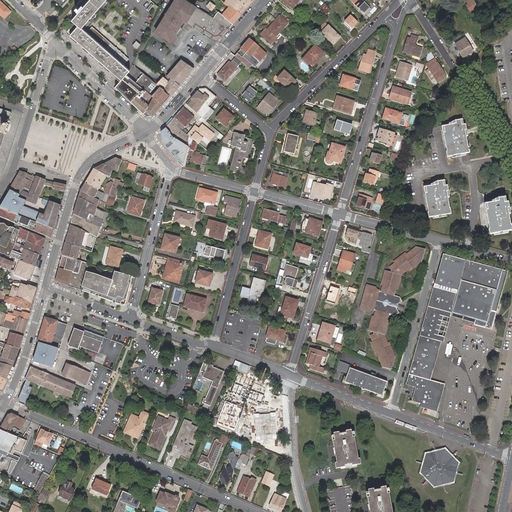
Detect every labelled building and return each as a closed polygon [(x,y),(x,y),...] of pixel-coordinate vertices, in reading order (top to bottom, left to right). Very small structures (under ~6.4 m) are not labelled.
[(68,32),(73,37),(82,27),(105,0),(89,0),(73,19),(76,22),(68,32)] [(221,13),(218,11),(213,17),(185,0),(175,0),(156,31),(171,41),(182,23),(180,22),(181,19),(184,20),(185,18),(215,35),(215,36),(216,36),(217,36),(218,36),(219,36),(220,36),(221,36),(222,35),(233,23),(223,14),(221,13)] [(229,7),(223,14),(233,23),(241,13),(226,0),(224,2),(229,7)] [(226,0),(241,13),(247,6),(239,0),(226,0)] [(280,0),(292,9),(299,0),(280,0)] [(324,4),(320,0),(313,8),(317,12),(324,4)] [(365,2),(362,0),(350,0),(364,13),(370,7),(365,2)] [(473,0),(472,0),(465,5),(468,9),(476,4),(473,0)] [(0,14),(4,19),(11,12),(0,1),(0,14)] [(327,14),(331,10),(325,4),(321,9),(327,14)] [(351,28),(358,22),(351,15),(345,22),(351,28)] [(275,38),(287,23),(279,16),(276,20),(277,21),(272,27),(271,26),(267,31),(266,29),(261,35),(272,44),(277,39),(275,38)] [(218,39),(219,39),(221,36),(222,35),(221,36),(220,36),(219,36),(218,36),(217,36),(216,36),(215,36),(215,35),(185,18),(184,20),(182,23),(171,41),(172,40),(174,38),(176,36),(177,35),(179,33),(181,30),(186,22),(214,39),(215,39),(216,39),(218,39)] [(318,29),(321,33),(328,26),(325,22),(318,29)] [(333,44),(340,37),(328,26),(321,33),(333,44)] [(75,38),(83,29),(82,27),(73,37),(75,38)] [(116,74),(124,65),(129,59),(92,27),(87,33),(83,29),(75,38),(116,74)] [(304,30),(301,27),(295,34),(298,36),(302,32),(304,30)] [(415,46),(418,37),(412,35),(411,38),(408,37),(403,52),(412,55),(419,57),(422,48),(415,46)] [(241,49),(235,56),(236,56),(242,62),(249,68),(252,65),(255,67),(267,53),(249,38),(240,49),(241,49)] [(463,57),(473,51),(465,38),(455,44),(463,57)] [(312,53),(305,60),(311,66),(324,54),(316,45),(310,51),(312,53)] [(303,58),(305,60),(312,53),(310,51),(303,58)] [(368,73),(374,54),(368,52),(367,55),(364,54),(363,56),(361,62),(359,69),(368,73)] [(236,56),(232,60),(239,66),(242,62),(236,56)] [(171,71),(184,79),(194,68),(181,59),(171,71)] [(433,75),(435,78),(437,82),(446,77),(435,59),(429,63),(431,66),(428,67),(429,69),(426,71),(430,77),(433,75)] [(227,66),(226,65),(217,74),(225,81),(239,66),(232,60),(231,62),(227,66)] [(407,64),(405,64),(401,62),(396,77),(407,81),(412,66),(407,64)] [(416,63),(415,66),(418,67),(417,71),(421,73),(424,65),(416,63)] [(121,79),(126,74),(129,70),(126,67),(124,65),(116,74),(118,76),(121,79)] [(168,82),(176,89),(184,79),(171,71),(167,75),(165,78),(169,81),(168,82)] [(289,90),(297,81),(284,71),(277,79),(289,90)] [(156,84),(144,73),(135,83),(155,99),(163,104),(165,101),(164,100),(165,99),(168,98),(171,95),(162,89),(156,84)] [(121,79),(116,86),(120,90),(127,75),(126,74),(121,79)] [(135,83),(127,75),(120,90),(131,101),(137,96),(141,92),(150,100),(152,102),(149,106),(156,111),(163,104),(155,99),(135,83)] [(358,91),(361,81),(356,79),(343,75),(342,80),(343,80),(341,87),(358,91)] [(162,89),(171,95),(176,89),(168,82),(169,81),(165,78),(163,77),(158,84),(157,83),(156,84),(162,89)] [(266,90),(269,85),(261,79),(258,83),(266,90)] [(247,97),(251,100),(257,92),(250,86),(242,96),(246,99),(247,97)] [(407,104),(411,92),(394,87),(390,99),(407,104)] [(192,101),(188,106),(206,121),(214,111),(209,107),(217,97),(208,90),(205,90),(205,94),(203,96),(202,94),(201,91),(198,91),(190,99),(192,101)] [(269,113),(279,101),(269,93),(257,108),(263,112),(264,110),(269,113)] [(137,96),(131,101),(147,116),(152,116),(156,111),(149,106),(147,104),(137,96)] [(353,106),(354,102),(336,96),(333,108),(349,114),(352,106),(353,106)] [(195,118),(183,108),(174,118),(180,123),(177,127),(182,130),(185,127),(186,128),(195,118)] [(11,113),(12,112),(11,112),(10,113),(0,109),(0,131),(0,132),(1,132),(4,133),(5,134),(6,133),(7,133),(7,132),(6,132),(7,130),(8,130),(9,125),(8,125),(9,122),(10,122),(10,121),(9,121),(11,114),(12,114),(12,113),(11,113)] [(227,126),(234,118),(225,109),(217,118),(227,126)] [(399,124),(402,114),(386,109),(383,119),(399,124)] [(313,125),(316,114),(306,111),(302,122),(313,125)] [(180,123),(174,118),(166,127),(172,134),(171,135),(175,139),(186,146),(186,144),(189,136),(182,130),(177,127),(180,123)] [(446,152),(447,157),(452,156),(465,154),(469,153),(469,147),(468,148),(466,137),(465,130),(466,130),(465,125),(463,125),(461,125),(460,120),(455,121),(456,123),(453,124),(449,125),(444,126),(445,133),(443,133),(447,152),(446,152)] [(342,128),(341,132),(349,134),(352,125),(337,121),(336,126),(342,128)] [(172,134),(166,127),(161,131),(160,140),(173,155),(174,153),(176,156),(175,157),(182,167),(183,167),(188,148),(186,146),(175,139),(171,135),(172,134)] [(391,144),(394,133),(380,129),(377,140),(391,144)] [(250,144),(252,144),(253,140),(248,138),(247,142),(243,141),(245,135),(234,132),(231,146),(235,147),(239,148),(235,162),(232,161),(229,170),(234,171),(234,172),(237,173),(237,172),(245,174),(246,168),(241,167),(244,158),(249,159),(251,148),(249,147),(250,144)] [(317,135),(307,133),(306,139),(307,139),(315,141),(317,135)] [(295,150),(298,137),(288,135),(285,147),(295,150)] [(196,142),(193,139),(191,145),(188,159),(191,160),(193,153),(196,142)] [(327,152),(326,157),(341,161),(345,148),(332,144),(329,153),(327,152)] [(191,162),(206,167),(209,157),(193,153),(191,160),(191,162)] [(379,164),(381,156),(372,154),(370,161),(379,164)] [(103,174),(107,176),(108,177),(111,168),(115,170),(119,159),(116,158),(104,164),(107,166),(103,174)] [(136,165),(129,162),(127,168),(134,171),(136,165)] [(104,164),(94,169),(103,174),(107,166),(104,164)] [(94,169),(85,183),(99,190),(107,176),(103,174),(94,169)] [(285,187),(288,175),(274,171),(271,184),(285,187)] [(20,172),(10,190),(20,194),(23,185),(28,187),(26,191),(39,197),(44,186),(45,186),(46,185),(54,187),(54,188),(65,191),(67,185),(46,180),(36,177),(20,172)] [(389,175),(382,173),(380,178),(387,181),(389,175)] [(154,178),(143,174),(141,179),(139,184),(146,186),(150,188),(154,178)] [(372,185),(375,177),(366,174),(364,182),(372,185)] [(313,181),(311,192),(330,197),(334,185),(327,183),(326,185),(313,181)] [(427,213),(428,218),(432,217),(446,214),(451,214),(450,209),(449,209),(447,198),(446,191),(448,191),(447,186),(445,186),(443,186),(442,181),(437,182),(438,184),(435,185),(431,186),(426,187),(427,193),(425,193),(428,212),(427,213)] [(104,193),(110,195),(113,186),(114,183),(114,182),(112,182),(109,182),(104,193)] [(85,183),(81,191),(94,198),(100,200),(107,203),(108,200),(100,197),(102,192),(99,190),(85,183)] [(20,194),(10,190),(8,193),(9,194),(9,195),(18,198),(21,199),(22,196),(24,197),(23,200),(27,201),(27,200),(33,203),(34,203),(35,202),(36,201),(38,201),(40,197),(39,197),(26,191),(28,187),(23,185),(20,194)] [(110,195),(116,197),(118,187),(113,186),(110,195)] [(203,201),(205,190),(200,189),(197,199),(203,201)] [(217,193),(205,190),(203,201),(210,203),(210,202),(215,203),(217,193)] [(79,197),(97,207),(98,205),(106,207),(107,203),(100,200),(94,198),(81,191),(79,197)] [(5,199),(8,200),(24,206),(26,203),(27,201),(23,200),(21,199),(18,198),(9,195),(7,195),(6,196),(5,199)] [(108,200),(107,203),(113,205),(116,197),(110,195),(108,200)] [(360,200),(359,200),(356,206),(364,208),(364,207),(369,209),(373,198),(362,195),(360,200)] [(236,210),(237,211),(240,200),(226,196),(224,202),(228,203),(225,214),(234,216),(236,210)] [(101,220),(104,211),(97,208),(97,207),(79,197),(78,200),(79,201),(82,205),(78,208),(101,220)] [(488,210),(486,210),(489,229),(489,234),(494,234),(508,231),(511,230),(511,225),(510,225),(508,214),(507,208),(509,207),(508,202),(507,202),(504,203),(503,198),(499,198),(499,200),(496,201),(496,202),(492,203),(487,204),(488,210)] [(60,209),(61,205),(44,199),(43,202),(43,204),(48,206),(49,206),(57,210),(58,208),(60,209)] [(54,229),(57,219),(54,218),(55,214),(47,211),(46,211),(45,214),(24,206),(8,200),(7,201),(4,200),(0,206),(0,207),(2,208),(54,229)] [(140,215),(144,204),(132,201),(128,212),(140,215)] [(59,213),(59,211),(57,210),(49,206),(48,206),(47,211),(55,214),(58,216),(59,213)] [(54,229),(2,208),(0,207),(0,216),(51,238),(54,229)] [(215,216),(217,210),(217,209),(208,207),(206,214),(215,216)] [(96,236),(97,237),(101,226),(99,225),(101,220),(78,208),(75,210),(74,214),(71,225),(85,231),(89,233),(96,236)] [(279,213),(264,209),(262,218),(277,222),(284,224),(286,217),(278,215),(279,213)] [(98,237),(100,232),(103,225),(106,226),(111,212),(104,211),(101,220),(99,225),(101,226),(97,237),(98,237)] [(192,227),(195,217),(176,212),(174,222),(192,227)] [(306,233),(309,220),(306,219),(304,220),(303,222),(302,224),(301,227),(301,229),(302,232),(306,233)] [(310,219),(309,220),(306,233),(305,233),(317,236),(319,228),(320,228),(322,223),(321,222),(310,219)] [(222,240),(226,226),(208,221),(204,236),(222,240)] [(0,236),(9,240),(17,237),(20,230),(12,227),(12,228),(7,227),(6,225),(4,224),(2,225),(0,223),(0,236)] [(85,231),(71,225),(66,243),(80,248),(85,231)] [(46,238),(21,228),(20,230),(17,237),(25,241),(28,242),(28,241),(42,247),(46,238)] [(366,253),(371,235),(363,233),(348,229),(346,234),(351,236),(350,238),(349,242),(356,244),(359,245),(363,247),(362,251),(366,253)] [(89,233),(85,231),(80,248),(84,250),(89,233)] [(268,249),(272,234),(260,231),(256,245),(268,249)] [(175,253),(179,239),(165,235),(164,240),(166,241),(164,250),(175,253)] [(16,245),(17,237),(9,240),(0,236),(0,252),(10,256),(13,250),(15,247),(16,245)] [(22,248),(39,255),(42,247),(28,241),(28,242),(25,241),(23,246),(21,245),(20,247),(22,248)] [(77,260),(80,248),(66,243),(63,255),(76,260),(77,260)] [(308,258),(311,248),(297,244),(294,254),(308,258)] [(223,262),(226,250),(207,246),(205,251),(204,250),(203,255),(214,258),(213,259),(223,262)] [(394,295),(396,288),(397,285),(398,285),(402,274),(409,269),(412,266),(413,268),(422,261),(425,249),(417,246),(407,254),(403,256),(402,255),(394,261),(394,262),(389,266),(391,269),(391,271),(385,270),(382,280),(384,281),(383,285),(381,291),(379,291),(379,290),(377,289),(376,287),(367,285),(363,298),(362,301),(360,308),(368,311),(372,310),(374,311),(374,309),(376,310),(374,316),(373,320),(371,319),(368,330),(374,332),(373,334),(370,335),(372,342),(371,342),(374,353),(376,352),(378,356),(381,366),(390,369),(394,358),(390,346),(388,347),(387,343),(384,335),(387,324),(385,324),(387,320),(389,313),(394,315),(399,312),(399,310),(398,308),(398,307),(398,304),(402,301),(400,297),(394,295)] [(118,258),(120,259),(123,250),(111,247),(106,264),(116,266),(118,258)] [(37,259),(39,255),(22,248),(21,250),(24,251),(23,253),(37,259)] [(20,261),(35,266),(37,259),(23,253),(22,256),(15,253),(16,251),(13,250),(10,256),(15,259),(16,259),(20,261)] [(351,265),(354,255),(343,251),(337,270),(345,273),(346,269),(352,271),(354,265),(351,265)] [(0,266),(1,266),(11,270),(15,259),(10,256),(0,252),(0,266)] [(508,271),(443,253),(434,284),(437,284),(436,288),(433,287),(428,306),(475,319),(474,323),(474,325),(491,329),(495,318),(508,271)] [(79,273),(82,262),(77,260),(76,260),(63,255),(63,256),(59,267),(79,273)] [(255,258),(253,257),(251,264),(255,265),(255,267),(265,270),(268,259),(255,256),(255,258)] [(171,262),(183,265),(183,264),(170,260),(165,278),(178,282),(179,280),(167,277),(171,262)] [(15,273),(30,279),(35,266),(20,261),(15,273)] [(88,265),(88,264),(82,262),(79,273),(59,267),(56,281),(69,286),(75,288),(81,290),(86,272),(87,269),(88,265)] [(179,280),(183,265),(171,262),(167,277),(179,280)] [(293,280),(297,268),(286,265),(283,276),(288,278),(286,285),(296,288),(298,281),(293,280)] [(199,271),(196,283),(210,286),(211,282),(209,281),(211,274),(199,271)] [(86,272),(81,290),(123,305),(125,304),(131,284),(113,278),(111,277),(109,277),(108,277),(107,277),(106,278),(105,278),(105,279),(104,279),(104,280),(98,278),(99,276),(94,274),(86,272)] [(114,272),(113,278),(131,284),(133,277),(114,272)] [(249,298),(247,303),(254,305),(257,294),(262,295),(266,281),(255,278),(252,289),(243,287),(242,293),(246,294),(245,296),(249,298)] [(1,291),(0,290),(0,294),(15,298),(16,297),(24,300),(29,302),(27,309),(30,310),(38,286),(37,286),(29,283),(29,286),(23,284),(17,284),(14,283),(12,287),(14,287),(12,292),(4,290),(3,292),(1,291)] [(159,305),(163,291),(152,288),(149,300),(156,302),(155,304),(159,305)] [(15,298),(0,294),(0,299),(5,302),(5,301),(27,309),(29,302),(24,300),(16,297),(15,298)] [(206,300),(188,294),(184,306),(190,308),(194,309),(195,307),(203,310),(206,300)] [(293,317),(298,300),(287,297),(283,308),(281,308),(280,314),(293,317)] [(173,305),(170,317),(171,318),(172,316),(173,316),(174,318),(177,319),(180,307),(173,305)] [(439,388),(434,408),(420,404),(420,405),(419,407),(436,412),(437,412),(438,406),(444,386),(445,384),(439,382),(430,380),(441,343),(443,343),(444,340),(451,316),(474,323),(475,319),(428,306),(426,311),(440,315),(433,340),(438,341),(425,384),(439,388)] [(14,315),(28,320),(30,313),(23,311),(22,313),(15,310),(14,315)] [(440,315),(426,311),(406,384),(416,387),(412,399),(408,398),(407,401),(420,405),(420,404),(434,408),(439,388),(425,384),(438,341),(433,340),(440,315)] [(24,333),(28,320),(14,315),(7,313),(5,319),(7,320),(9,320),(7,328),(24,333)] [(46,318),(38,342),(39,342),(51,346),(58,348),(59,348),(60,349),(67,325),(46,318)] [(319,337),(331,341),(335,327),(323,323),(319,337)] [(277,343),(278,339),(283,340),(285,343),(287,343),(289,334),(285,333),(286,330),(270,326),(269,330),(267,339),(268,341),(277,343)] [(81,347),(98,353),(100,348),(101,346),(104,338),(83,330),(82,333),(79,332),(73,330),(71,336),(72,336),(69,344),(71,345),(70,348),(70,349),(71,347),(77,349),(80,350),(81,347)] [(6,344),(19,348),(20,348),(24,336),(23,336),(11,332),(8,341),(7,341),(6,344)] [(0,356),(0,361),(4,363),(13,365),(19,348),(6,344),(5,343),(0,341),(0,345),(2,347),(3,346),(5,347),(1,357),(0,356)] [(51,346),(39,342),(34,361),(53,367),(59,348),(58,348),(51,346)] [(311,354),(321,358),(322,357),(324,358),(326,353),(309,348),(308,353),(309,353),(311,354)] [(318,368),(321,358),(311,354),(308,365),(310,366),(309,370),(323,374),(324,369),(320,368),(320,369),(318,368)] [(0,376),(7,379),(9,374),(9,370),(11,370),(13,365),(4,363),(0,361),(0,376)] [(213,366),(213,365),(205,361),(201,370),(205,372),(203,376),(213,380),(206,398),(204,402),(212,405),(220,383),(224,371),(213,366)] [(374,377),(370,376),(350,368),(351,366),(339,361),(334,378),(337,380),(341,371),(347,373),(346,377),(344,382),(349,384),(361,388),(365,390),(377,394),(382,396),(384,391),(387,382),(374,377)] [(77,381),(86,385),(90,373),(75,366),(66,363),(62,375),(71,379),(77,381)] [(31,366),(25,379),(26,379),(31,381),(62,395),(62,394),(70,398),(75,386),(31,366)] [(269,385),(239,374),(232,392),(262,403),(269,385)] [(348,387),(349,384),(344,382),(346,377),(344,376),(341,384),(348,387)] [(25,405),(32,387),(29,386),(31,381),(26,379),(18,400),(19,402),(25,405)] [(383,400),(386,392),(384,391),(382,396),(377,394),(376,397),(383,400)] [(244,407),(225,401),(217,425),(235,432),(244,407)] [(190,404),(187,403),(184,408),(185,409),(188,410),(199,414),(201,409),(190,404)] [(137,420),(129,417),(123,432),(137,438),(147,414),(141,411),(139,417),(137,420)] [(17,436),(26,420),(12,413),(8,415),(0,428),(0,429),(2,430),(9,433),(17,436)] [(277,438),(275,413),(255,414),(257,439),(277,438)] [(162,421),(163,418),(158,415),(151,430),(154,431),(148,445),(159,450),(168,430),(170,431),(175,418),(170,416),(168,420),(166,423),(162,421)] [(188,436),(191,438),(196,427),(190,425),(191,423),(186,420),(174,446),(176,447),(175,449),(180,451),(189,455),(190,452),(191,453),(192,450),(191,449),(192,447),(188,445),(184,444),(188,436)] [(9,433),(2,430),(0,435),(0,449),(7,452),(11,454),(13,449),(15,450),(22,453),(27,441),(24,439),(18,437),(17,436),(9,433)] [(47,449),(53,435),(41,430),(35,444),(47,449)] [(342,462),(336,462),(335,463),(336,468),(340,468),(345,467),(345,465),(351,464),(352,466),(356,465),(361,464),(360,458),(358,459),(354,437),(352,437),(351,432),(351,430),(345,431),(346,432),(346,434),(339,435),(339,434),(339,432),(333,433),(334,435),(334,440),(338,440),(342,462)] [(230,437),(223,434),(220,441),(228,444),(230,437)] [(333,441),(336,462),(342,462),(338,440),(334,440),(333,441)] [(212,469),(222,443),(215,441),(208,458),(202,456),(199,464),(212,469)] [(432,443),(434,451),(426,453),(423,462),(416,460),(415,462),(422,464),(419,473),(426,479),(421,484),(423,485),(427,481),(434,488),(442,485),(444,492),(446,491),(445,485),(446,484),(453,482),(456,474),(462,476),(463,474),(456,471),(459,463),(453,456),(458,451),(456,450),(451,455),(445,449),(437,451),(434,442),(432,443)] [(176,447),(174,446),(173,446),(169,454),(177,457),(180,451),(175,449),(176,447)] [(259,450),(256,448),(252,447),(251,451),(250,453),(251,454),(253,454),(257,456),(259,450)] [(5,456),(18,461),(20,457),(13,454),(11,454),(7,452),(0,449),(0,459),(2,461),(5,456)] [(223,482),(225,483),(229,481),(239,458),(236,457),(236,456),(234,452),(229,453),(228,456),(231,463),(230,465),(226,467),(225,465),(224,465),(221,472),(222,473),(220,473),(219,477),(221,478),(223,482)] [(12,471),(15,467),(15,466),(17,462),(12,460),(9,467),(9,468),(10,469),(12,471)] [(267,472),(262,483),(270,487),(275,475),(267,472)] [(37,492),(44,496),(52,478),(45,475),(37,492)] [(250,496),(257,479),(252,477),(251,479),(244,476),(238,491),(250,496)] [(68,486),(63,496),(74,500),(79,489),(74,487),(76,483),(72,481),(70,484),(68,486)] [(105,484),(105,483),(99,481),(95,492),(111,497),(114,486),(108,484),(107,485),(105,484)] [(355,511),(351,486),(327,490),(330,511),(355,511)] [(375,511),(392,511),(389,493),(387,493),(386,489),(386,487),(380,488),(381,489),(381,491),(374,492),(374,490),(374,489),(368,490),(368,492),(369,497),(372,496),(375,511)] [(49,503),(54,493),(47,490),(43,500),(49,503)] [(129,511),(131,510),(133,502),(143,505),(146,497),(127,490),(124,499),(126,500),(124,505),(122,504),(119,511),(129,511)] [(164,494),(162,493),(159,503),(179,509),(182,499),(181,499),(181,497),(178,496),(177,497),(167,494),(167,495),(166,496),(163,495),(164,494)] [(281,511),(287,499),(275,494),(270,506),(281,511)]
